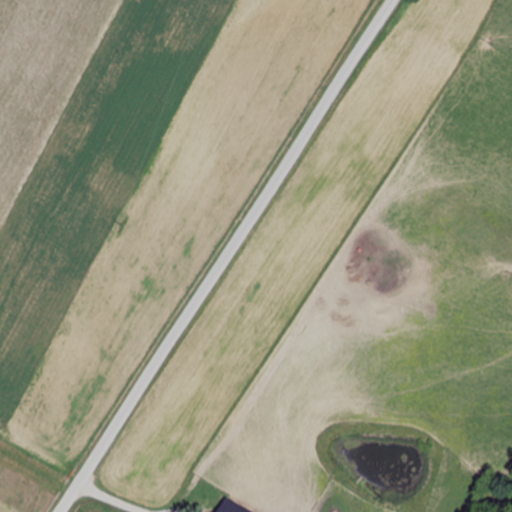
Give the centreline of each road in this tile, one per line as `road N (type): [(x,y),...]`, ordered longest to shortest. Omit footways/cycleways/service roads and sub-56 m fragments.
road 1 (residential): [(58,511),(393,0)]
road 2 (residential): [(0,492),(20,106),(88,0)]
